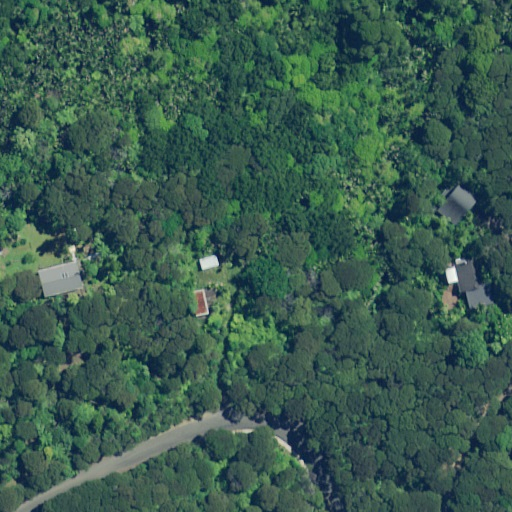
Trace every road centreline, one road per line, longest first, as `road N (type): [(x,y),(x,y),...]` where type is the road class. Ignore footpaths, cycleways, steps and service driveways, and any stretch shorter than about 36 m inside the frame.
road 1 (residential): [(21,511),(54,489),(194,427),(244,420),(268,422),(301,443),(339,511)]
road 2 (residential): [(441,511),(456,457),(511,393)]
